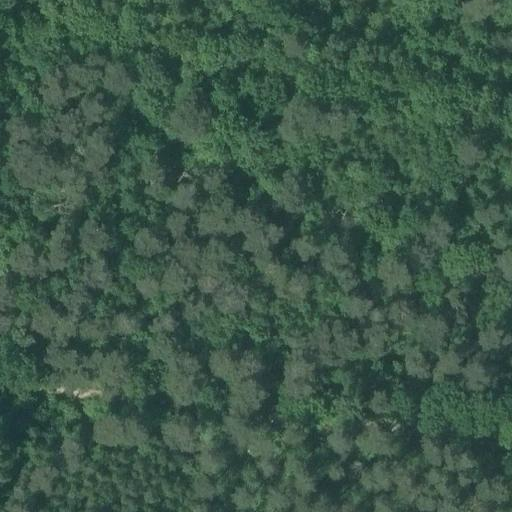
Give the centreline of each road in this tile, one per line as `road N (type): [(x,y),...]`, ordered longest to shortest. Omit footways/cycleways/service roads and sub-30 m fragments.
road 1 (unknown): [(5,387),(21,353),(69,318),(132,321),(170,299),(238,278),(319,285),(383,275),(449,242),(511,225)]
road 2 (track): [(511,460),(0,387)]
